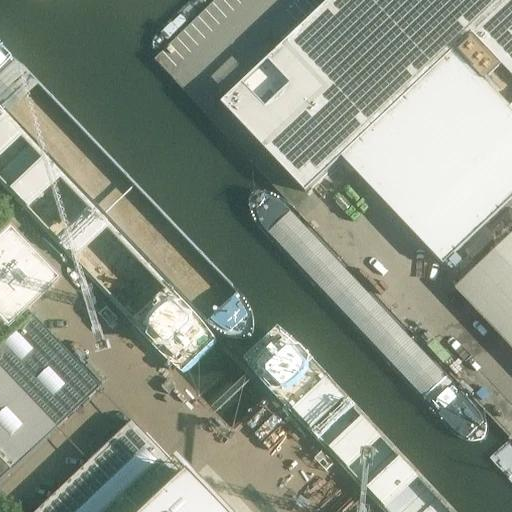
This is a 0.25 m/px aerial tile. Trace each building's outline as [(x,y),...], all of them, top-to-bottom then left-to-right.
[(511,0),(332,0),(283,46),(221,105),(263,150),(305,194),(367,135),(372,130),(448,59),(472,37),(511,79),(511,109),(511,110),(510,111),(511,113),(511,0)] [(0,371),(57,431),(101,389),(30,314),(63,283),(13,230),(0,241),(0,371)] [(511,236),(460,285),(456,290),(511,349),(511,236)] [(0,485),(57,431),(0,371),(0,485)] [(134,424),(40,511),(146,511),(184,477),(134,424)] [(220,511),(186,477),(149,511),(220,511)]
